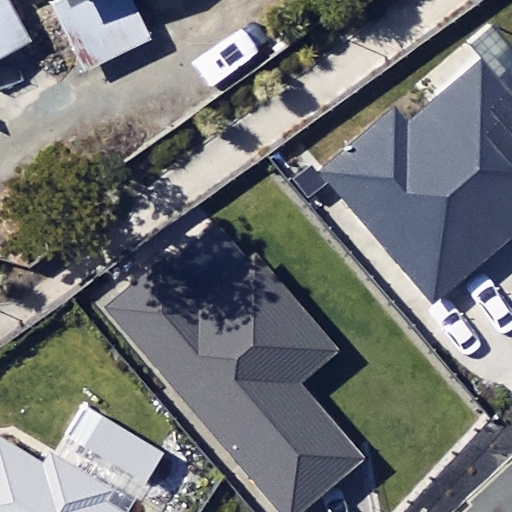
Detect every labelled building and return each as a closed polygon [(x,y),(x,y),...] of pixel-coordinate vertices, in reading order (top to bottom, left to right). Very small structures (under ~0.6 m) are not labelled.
[(0,0),(0,56),(26,40),(1,0),(0,0)] [(51,0),(56,9),(74,0),(51,0)] [(124,0),(116,0),(63,25),(84,70),(144,43),(124,0)] [(318,171),(429,307),(511,238),(511,45),(498,28),(469,51),(479,64),(397,131),(385,117),(318,171)] [(331,357),(249,262),(192,310),(153,264),(102,308),(274,511),(303,511),(356,467),(292,390),(331,357)] [(119,511),(105,502),(112,490),(46,447),(39,459),(0,434),(0,511),(119,511)]
